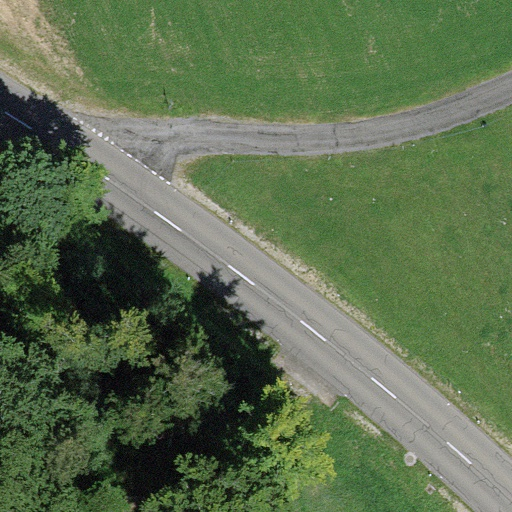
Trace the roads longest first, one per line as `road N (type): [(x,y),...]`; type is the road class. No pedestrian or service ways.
road 1 (tertiary): [(105,167),(373,375),(511,509)]
road 2 (unclassified): [(511,86),(397,139),(105,167)]
road 3 (tertiary): [(0,107),(105,167)]
